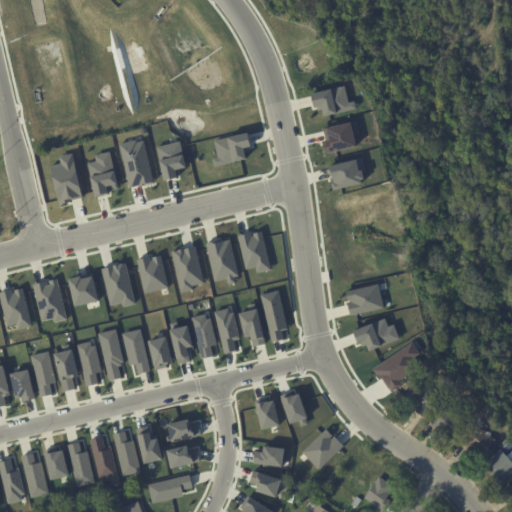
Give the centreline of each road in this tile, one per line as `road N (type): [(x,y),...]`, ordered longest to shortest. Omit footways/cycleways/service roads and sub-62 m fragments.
road 1 (residential): [(482,511),(377,429),(322,357),(275,95),(259,45),(229,0)]
road 2 (residential): [(0,433),(322,357)]
road 3 (residential): [(0,255),(295,186)]
road 4 (residential): [(38,246),(0,83)]
road 5 (residential): [(208,511),(227,452),(215,382)]
